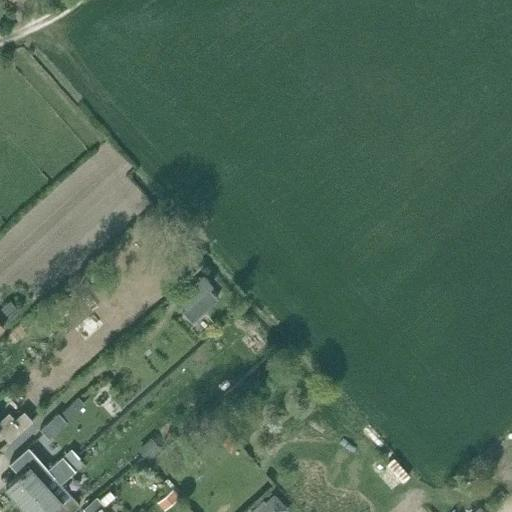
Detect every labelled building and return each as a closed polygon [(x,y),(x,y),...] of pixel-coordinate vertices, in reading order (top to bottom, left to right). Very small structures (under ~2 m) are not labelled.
[(203,273),(176,298),(185,307),(182,310),(192,320),(217,297),(208,287),(212,283),(203,273)] [(58,410),(40,428),(48,437),(67,419),(58,410)] [(0,417),(0,435),(5,441),(12,435),(20,429),(30,419),(23,411),(13,418),(7,412),(0,417)] [(196,429),(190,434),(197,442),(203,438),(196,429)] [(227,434),(220,440),(230,452),(237,446),(227,434)] [(151,437),(138,448),(149,460),(162,449),(151,437)] [(5,486),(21,505),(75,457),(68,449),(46,468),(37,457),(38,457),(30,448),(31,447),(29,444),(10,462),(19,473),(5,486)] [(81,463),(75,457),(21,505),(27,511),(48,511),(52,509),(54,511),(70,511),(80,504),(70,493),(60,502),(50,491),(81,463)] [(172,489),(158,501),(164,509),(178,496),(172,489)] [(253,511),(251,511),(280,511),(287,507),(274,492),(264,501),(263,499),(251,509),(253,511)] [(105,511),(102,508),(106,505),(97,495),(83,507),(86,511),(105,511)]
